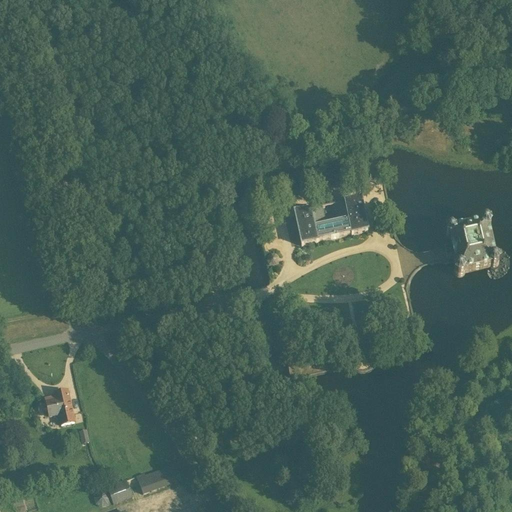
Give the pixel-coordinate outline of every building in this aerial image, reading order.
[(294,214),(301,248),(318,244),(318,243),(334,239),(351,236),(351,237),(368,233),(361,200),(344,204),(327,208),(310,211),(294,214)] [(450,239),(451,245),(452,248),(444,250),(446,259),(454,258),(456,267),(454,271),(455,275),(458,277),(462,276),(464,273),(491,268),(493,269),(497,268),(499,265),(498,261),(494,259),(488,230),(491,227),(490,223),(486,221),(482,222),(480,225),(454,230),(452,229),(448,230),(446,233),(446,237),(450,239)] [(277,263),(278,261),(277,257),(273,256),(270,259),(271,263),(274,264),(277,263)] [(67,393),(54,396),(54,398),(46,400),(49,418),(59,416),(61,427),(74,424),(73,418),(67,393)] [(82,445),(89,443),(86,431),(79,433),(82,445)] [(144,475),(136,478),(143,496),(181,483),(175,467),(145,478),(144,475)] [(107,489),(111,501),(113,506),(132,499),(126,482),(107,489)] [(111,501),(108,494),(102,491),(96,493),(93,500),(95,506),(101,509),(108,507),(111,501)]
